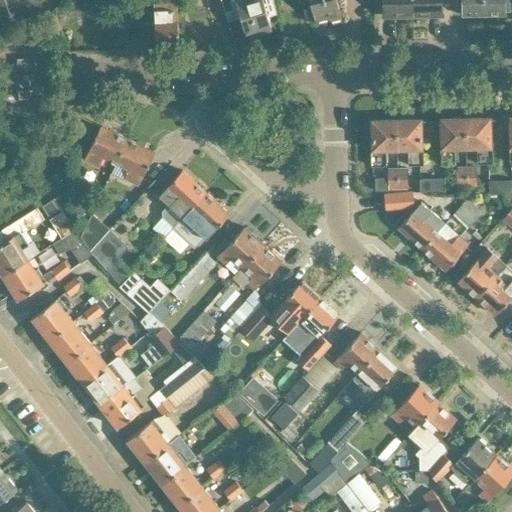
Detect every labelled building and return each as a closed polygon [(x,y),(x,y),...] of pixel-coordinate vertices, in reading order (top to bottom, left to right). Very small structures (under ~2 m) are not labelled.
[(155,22),(141,22),(141,42),(156,42),(156,48),(179,48),(178,28),(177,10),(176,0),(153,0),(154,10),(155,22)] [(234,0),(235,0),(247,38),(272,30),(267,16),(276,13),(272,0),(234,0)] [(330,20),(341,17),(337,0),(310,0),(312,5),(307,6),(309,19),(315,18),(315,20),(329,17),(330,20)] [(383,0),(384,13),(395,13),(395,16),(411,16),(410,0),(383,0)] [(410,0),(411,16),(430,15),(430,12),(441,12),(440,0),(410,0)] [(461,0),(462,15),(483,14),(483,0),(461,0)] [(483,0),(483,14),(505,14),(505,11),(510,11),(509,0),(483,0)] [(431,115),(369,117),(369,144),(371,144),(372,169),(511,165),(511,115),(431,117),(431,115)] [(85,158),(96,163),(99,165),(103,157),(115,163),(128,138),(101,125),(85,158)] [(128,138),(115,163),(128,169),(124,177),(139,184),(155,152),(128,138)] [(182,170),(168,185),(159,195),(168,204),(162,212),(162,216),(173,226),(182,216),(182,217),(205,192),(182,170)] [(418,190),(444,189),(443,176),(417,177),(418,190)] [(413,191),(385,193),(387,211),(415,208),(413,191)] [(205,192),(182,217),(206,238),(229,213),(205,192)] [(56,201),(54,197),(42,205),(48,215),(57,210),(59,212),(62,210),(56,201)] [(483,211),(468,198),(452,215),(467,228),(483,211)] [(79,222),(85,210),(88,204),(76,199),(69,218),(79,222)] [(421,201),(412,212),(398,226),(422,248),(445,223),(421,201)] [(0,271),(3,275),(28,259),(39,252),(32,241),(27,244),(21,233),(44,218),(37,207),(7,226),(13,235),(0,243),(0,271)] [(511,207),(502,219),(511,227),(511,207)] [(62,210),(59,212),(49,219),(61,237),(74,229),(62,210)] [(89,211),(78,234),(90,252),(110,229),(91,212),(89,211)] [(445,223),(422,248),(446,269),(469,244),(445,223)] [(263,243),(244,226),(218,256),(226,263),(232,257),(242,266),(263,243)] [(74,229),(61,237),(52,243),(59,253),(67,248),(71,249),(80,262),(92,253),(90,252),(78,234),(76,229),(75,228),(74,229)] [(128,246),(110,229),(90,252),(92,253),(120,285),(129,276),(114,262),(128,246)] [(281,260),(263,243),(242,266),(233,277),(243,286),(247,282),(255,289),(281,260)] [(505,265),(486,249),(458,280),(477,297),(505,265)] [(171,292),(180,300),(216,260),(207,252),(171,292)] [(28,259),(3,275),(17,299),(54,275),(57,279),(71,269),(70,268),(72,267),(66,259),(64,260),(63,260),(42,275),(37,267),(34,269),(28,259)] [(511,270),(505,265),(477,297),(495,314),(511,295),(511,270)] [(158,278),(150,286),(134,271),(129,276),(120,285),(119,286),(147,311),(148,312),(163,297),(168,291),(170,293),(171,292),(158,278)] [(83,285),(76,276),(63,286),(71,295),(83,285)] [(87,300),(91,304),(108,294),(110,292),(97,276),(86,285),(94,295),(87,300)] [(256,309),(240,327),(254,339),(273,318),(289,332),(300,319),(321,296),(302,279),(289,294),(276,308),(272,312),(261,303),(256,309)] [(108,294),(91,304),(82,312),(91,322),(115,302),(108,294)] [(289,332),(283,338),(300,354),(296,359),(307,369),(321,354),(331,344),(321,334),(326,328),(340,313),(321,296),(300,319),(289,332)] [(69,309),(59,297),(32,317),(49,339),(73,321),(66,311),(69,309)] [(240,327),(256,309),(246,300),(230,318),(240,327)] [(204,309),(177,339),(180,343),(182,344),(191,353),(195,356),(202,349),(206,345),(198,338),(200,337),(215,319),(204,309)] [(148,312),(147,311),(138,318),(151,335),(148,338),(162,357),(180,343),(165,325),(163,326),(160,323),(148,312)] [(73,321),(49,339),(66,361),(90,342),(73,321)] [(360,332),(347,347),(334,361),(343,368),(348,362),(359,371),(378,348),(360,332)] [(118,356),(130,346),(123,337),(110,347),(118,356)] [(90,342),(66,361),(83,383),(107,364),(90,342)] [(378,348),(359,371),(359,372),(352,378),(359,384),(353,391),(365,402),(398,366),(378,348)] [(107,364),(83,383),(100,405),(124,386),(134,378),(118,356),(107,364)] [(157,391),(150,397),(157,406),(181,386),(205,367),(206,366),(195,356),(164,380),(167,383),(157,391)] [(181,386),(157,406),(164,415),(215,375),(205,367),(181,386)] [(253,376),(238,393),(263,415),(278,399),(253,376)] [(270,417),(273,420),(270,424),(291,446),(302,436),(289,422),(318,390),(301,376),(283,397),(286,399),(270,417)] [(124,386),(100,405),(117,427),(133,414),(144,406),(142,403),(135,394),(142,388),(134,378),(124,386)] [(419,385),(405,399),(392,414),(401,421),(407,415),(417,424),(437,402),(419,385)] [(238,421),(246,416),(253,409),(235,392),(222,403),(238,421)] [(417,424),(409,433),(427,449),(416,461),(427,471),(439,458),(429,449),(456,419),(437,402),(417,424)] [(374,415),(380,421),(390,411),(383,405),(374,415)] [(337,451),(346,441),(367,418),(357,409),(327,442),(337,451)] [(154,418),(143,427),(127,439),(144,461),(168,442),(161,433),(164,431),(154,418)] [(168,442),(144,461),(161,483),(185,464),(195,456),(178,435),(168,443),(168,442)] [(401,441),(395,436),(377,456),(382,461),(401,441)] [(453,463),(443,453),(428,469),(438,482),(451,467),(469,484),(475,477),(496,455),(477,437),(453,463)] [(337,451),(328,460),(331,462),(331,463),(341,475),(346,482),(360,471),(364,468),(379,488),(388,480),(379,467),(378,467),(368,460),(346,441),(338,449),(337,451)] [(511,469),(496,455),(475,477),(486,486),(480,494),(488,501),(511,473),(511,469)] [(226,469),(218,459),(206,469),(214,478),(226,469)] [(331,463),(320,473),(329,484),(341,475),(331,463)] [(185,464),(161,483),(178,505),(202,486),(185,464)] [(0,501),(17,488),(1,468),(0,468),(0,501)] [(421,469),(415,469),(415,481),(428,481),(427,469),(421,469)] [(242,491),(235,481),(223,490),(231,500),(242,491)] [(309,482),(303,487),(313,499),(318,494),(309,482)] [(202,486),(178,505),(184,511),(214,511),(219,508),(202,486)] [(367,511),(356,496),(353,491),(342,498),(353,511),(367,511)] [(430,505),(421,511),(448,511),(433,491),(424,497),(430,505)] [(289,504),(295,511),(307,503),(301,494),(289,504)] [(34,511),(26,501),(12,511),(34,511)]
